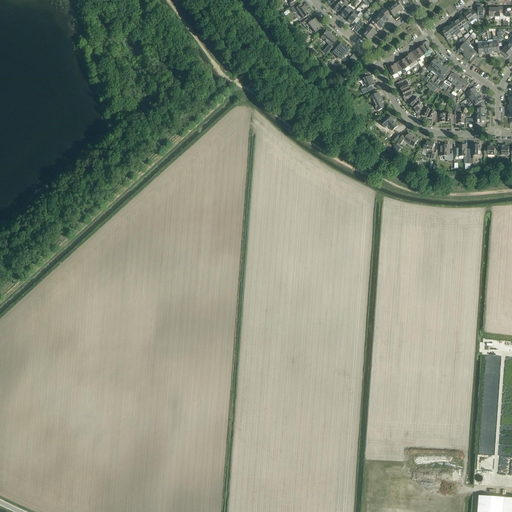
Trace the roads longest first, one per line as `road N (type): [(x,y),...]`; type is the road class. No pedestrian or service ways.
road 1 (track): [(234,82),(360,172),(429,193),(511,190)]
road 2 (residential): [(377,65),(399,110),(422,129),(498,134)]
